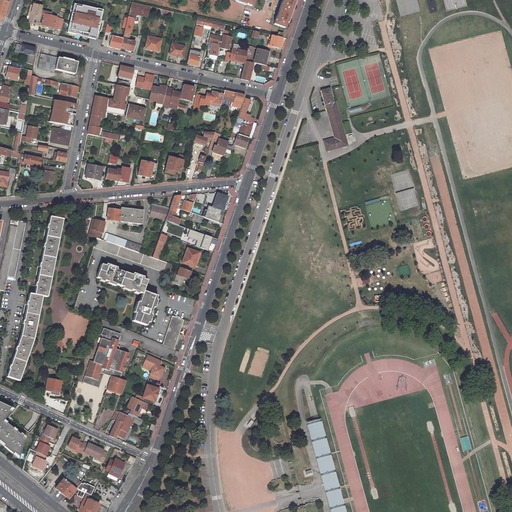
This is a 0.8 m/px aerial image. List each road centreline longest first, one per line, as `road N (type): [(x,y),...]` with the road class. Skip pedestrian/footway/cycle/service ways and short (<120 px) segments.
road 1 (tertiary): [(245,182),(152,460)]
road 2 (residential): [(94,53),(275,95)]
road 3 (residential): [(67,196),(245,182)]
road 4 (unclassified): [(0,391),(152,460)]
road 5 (residential): [(67,196),(94,53)]
